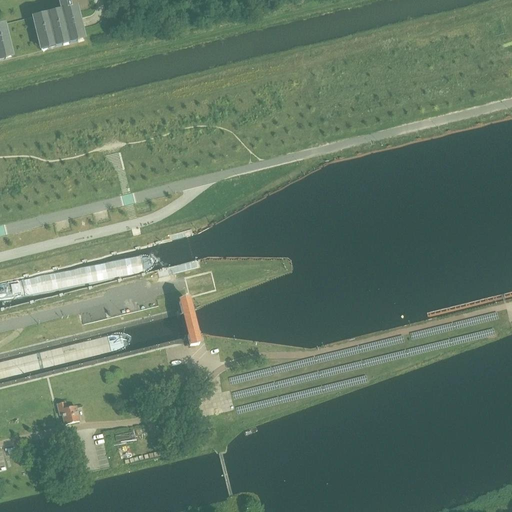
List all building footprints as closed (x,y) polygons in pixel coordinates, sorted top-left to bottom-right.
[(0,62),(85,41),(80,22),(76,6),(72,8),(69,0),(57,0),(60,11),(0,25),(0,62)] [(319,98),(331,94),(327,82),(315,86),(319,98)] [(386,99),(386,118),(397,118),(397,99),(386,99)] [(332,116),(338,135),(345,133),(340,114),(332,116)] [(332,121),(321,125),(322,127),(313,131),(318,145),(338,137),(332,121)] [(179,347),(180,351),(188,349),(200,346),(188,300),(177,303),(188,345),(179,347)] [(396,354),(401,353),(398,339),(393,340),(396,354)] [(62,414),(64,426),(79,422),(79,421),(86,419),(86,420),(110,414),(104,391),(81,397),(84,412),(77,413),(75,408),(66,410),(65,404),(57,406),(59,415),(62,414)]
